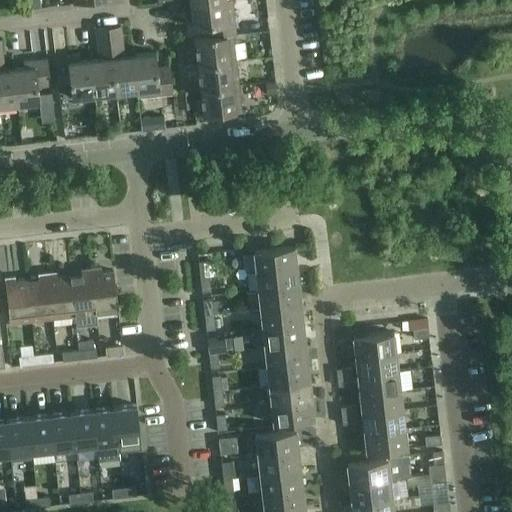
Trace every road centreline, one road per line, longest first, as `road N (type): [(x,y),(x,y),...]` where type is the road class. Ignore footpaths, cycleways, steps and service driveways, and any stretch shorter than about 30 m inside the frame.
road 1 (residential): [(509,280),(498,149),(487,129),(446,113),(298,134)]
road 2 (residential): [(334,511),(322,434),(332,418),(320,313),(337,293),(440,283)]
road 3 (residential): [(0,381),(155,362),(141,235)]
road 4 (residential): [(464,511),(440,283)]
road 5 (residential): [(298,134),(133,153)]
road 6 (residential): [(141,235),(292,219)]
road 7 (residential): [(0,227),(138,211)]
road 8 (residential): [(282,0),(298,134)]
road 9 (residential): [(133,153),(0,169)]
road 10 (residential): [(0,24),(118,10),(125,0)]
